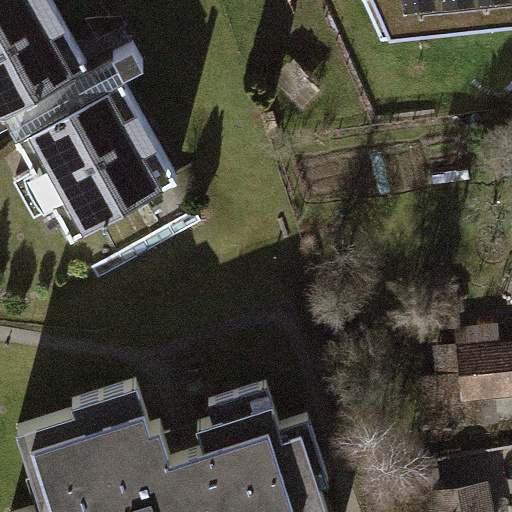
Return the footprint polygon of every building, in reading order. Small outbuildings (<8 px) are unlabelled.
[(85,65),(49,0),(0,0),(0,149),(12,143),(73,256),(197,190),(119,47),(85,65)] [(511,0),(380,0),(394,28),(511,16),(511,0)] [(464,345),(499,342),(498,322),(455,325),(456,340),(431,342),(437,422),(499,417),(497,394),(468,396),(464,345)] [(511,393),(511,341),(499,342),(464,345),(468,396),(497,394),(511,393)] [(284,419),(271,375),(207,395),(212,409),(197,414),(203,433),(177,442),(167,410),(155,414),(142,370),(72,392),(75,401),(17,419),(42,497),(12,506),(13,511),(332,511),(322,478),(329,475),(309,411),(284,419)] [(496,511),(491,480),(440,488),(444,511),(496,511)]
